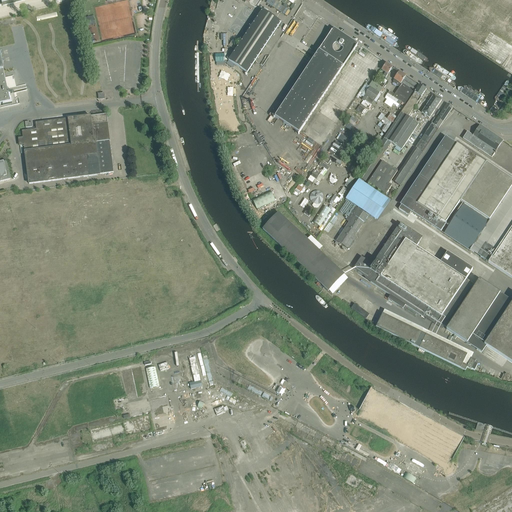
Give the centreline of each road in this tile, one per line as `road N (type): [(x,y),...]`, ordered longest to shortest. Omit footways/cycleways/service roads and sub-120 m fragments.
road 1 (unclassified): [(262,298),(217,244),(182,174),(155,87),(163,0)]
road 2 (unclassified): [(511,443),(468,432),(374,383),(262,298)]
road 3 (unclassified): [(0,383),(209,330),(262,298)]
road 4 (unclassified): [(305,0),(489,123),(511,128)]
road 5 (unknown): [(9,130),(26,182),(117,171),(116,104)]
